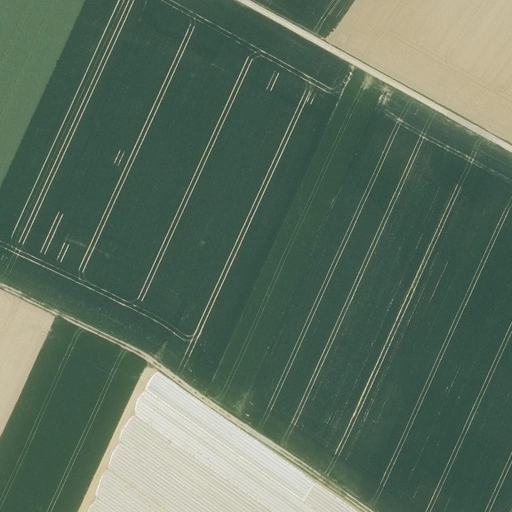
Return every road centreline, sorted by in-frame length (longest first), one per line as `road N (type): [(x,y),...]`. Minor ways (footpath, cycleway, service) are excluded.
road 1 (track): [(367,511),(150,360),(0,284)]
road 2 (track): [(240,0),(511,149)]
